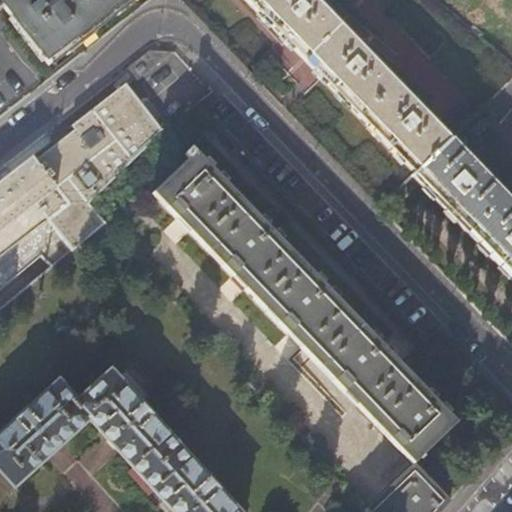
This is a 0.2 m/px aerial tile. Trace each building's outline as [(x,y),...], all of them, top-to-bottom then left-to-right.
[(0,0),(0,10),(7,5),(10,9),(16,18),(50,59),(135,0),(31,0),(30,0),(0,0)] [(442,119),(327,0),(252,0),(296,45),(375,128),(417,171),(456,133),(442,119)] [(74,125),(75,131),(37,159),(31,158),(0,182),(0,256),(45,222),(69,251),(103,223),(86,202),(161,128),(126,84),(74,125)] [(511,84),(486,108),(505,125),(511,116),(511,84)] [(511,192),(456,133),(417,171),(415,175),(511,275),(511,192)] [(411,465),(413,462),(454,422),(446,414),(406,372),(371,335),(314,275),(258,216),(205,162),(195,150),(192,152),(188,147),(183,152),(187,156),(185,159),(150,192),(411,465)] [(117,379),(109,370),(76,401),(87,418),(104,436),(121,455),(169,508),(172,511),(236,511),(138,402),(146,395),(125,371),(117,379)] [(76,401),(58,381),(0,433),(0,473),(13,487),(45,457),(62,441),(87,418),(76,401)] [(438,511),(448,501),(413,462),(411,465),(365,510),(366,511),(438,511)]
